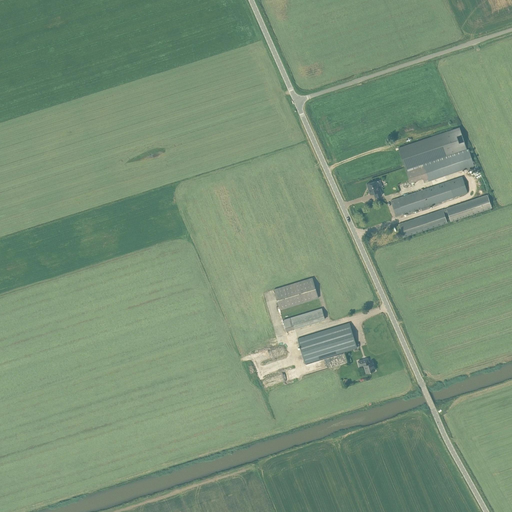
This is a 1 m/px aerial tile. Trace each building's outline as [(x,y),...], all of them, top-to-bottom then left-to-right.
[(467,149),(459,127),(398,148),(406,170),(467,149)] [(424,182),(466,168),(467,170),(470,169),(469,167),(474,165),(469,149),(467,149),(406,170),(410,182),(422,178),(424,182)] [(464,194),(459,178),(391,200),(396,216),(426,206),(426,209),(430,208),(429,205),(464,194)] [(376,181),(367,184),(370,194),(374,193),(375,197),(382,195),(379,187),(378,188),(376,181)] [(487,195),(446,208),(447,212),(450,221),(492,207),(487,195)] [(443,209),(399,224),(403,237),(447,222),(444,213),(447,212),(446,208),(443,209)] [(274,289),(280,309),(318,298),(312,278),(274,289)] [(322,309),(282,318),(285,329),(324,321),(322,309)] [(357,348),(354,338),(349,323),(298,339),(305,363),(357,348)] [(367,358),(358,361),(359,366),(364,364),(366,373),(371,371),(371,372),(374,371),(374,370),(375,370),(373,362),(370,363),(370,362),(369,362),(368,362),(367,358)]
